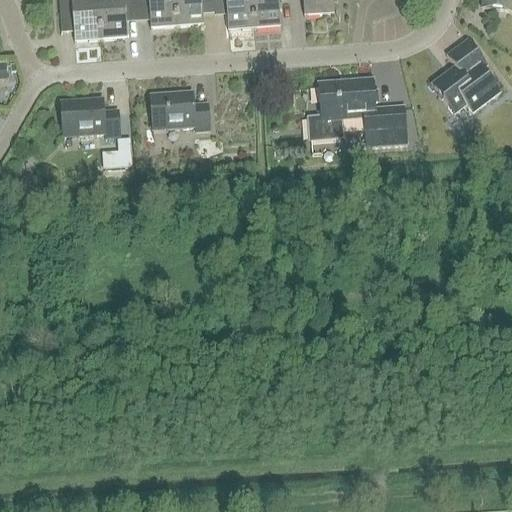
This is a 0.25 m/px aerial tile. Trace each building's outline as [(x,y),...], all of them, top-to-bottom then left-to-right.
[(96,0),(87,0),(72,1),(71,0),(57,0),(59,16),(71,15),(74,47),(100,45),(96,0)] [(123,3),(135,2),(134,0),(96,0),(100,45),(126,43),(123,3)] [(134,0),(135,2),(146,1),(149,33),(176,31),(173,0),(134,0)] [(200,0),(173,0),(176,31),(202,29),(200,0)] [(250,0),(223,0),(226,35),(253,33),(250,0)] [(250,0),(253,33),(280,31),(278,0),(250,0)] [(302,0),(304,21),(334,19),(332,0),(302,0)] [(511,0),(483,0),(482,13),(511,16),(511,0)] [(472,117),(500,96),(483,73),(486,70),(467,45),(447,60),(456,71),(432,89),(454,120),(467,110),(472,117)] [(320,123),(309,124),(310,145),(340,142),(339,125),(363,123),(365,152),(407,149),(404,111),(375,113),(372,84),(317,89),(320,123)] [(193,135),(209,134),(207,109),(192,111),(191,99),(149,102),(151,134),(193,131),(193,135)] [(104,142),(120,141),(118,117),(104,118),(103,105),(60,109),(62,142),(104,138),(104,142)] [(130,160),(115,161),(116,173),(131,172),(130,160)] [(211,164),(200,165),(200,172),(200,173),(212,172),(212,171),(211,164)]
